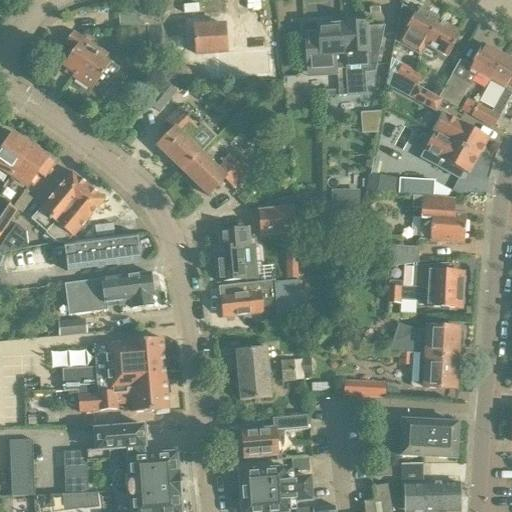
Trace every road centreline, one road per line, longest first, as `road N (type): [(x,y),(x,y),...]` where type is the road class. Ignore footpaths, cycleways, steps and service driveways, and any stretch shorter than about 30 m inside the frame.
road 1 (residential): [(0,68),(59,0),(486,0),(511,12)]
road 2 (residential): [(210,511),(196,330),(177,242),(110,164),(0,85)]
road 3 (residential): [(475,511),(500,214),(511,165)]
